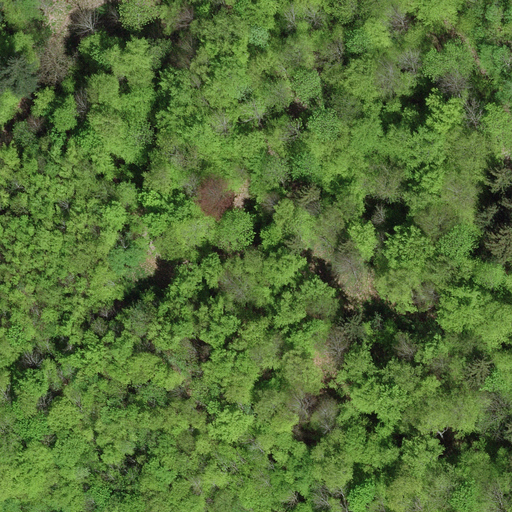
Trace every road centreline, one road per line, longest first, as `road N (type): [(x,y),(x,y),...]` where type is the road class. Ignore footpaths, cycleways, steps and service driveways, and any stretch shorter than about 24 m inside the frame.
road 1 (track): [(148,0),(171,20),(176,57),(146,242),(151,266),(174,279),(210,255),(292,118),(345,0)]
road 2 (track): [(0,138),(68,25),(105,0)]
road 3 (track): [(434,0),(511,114)]
